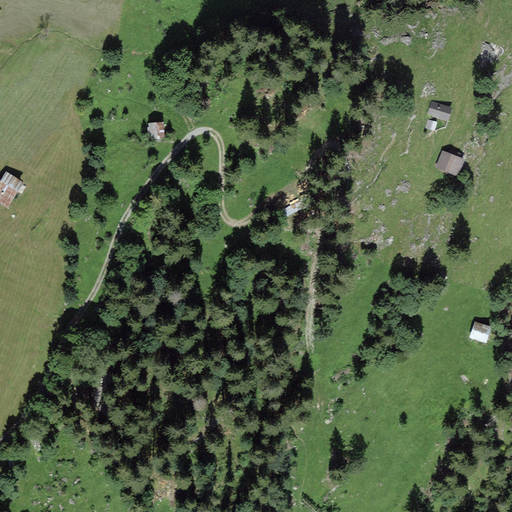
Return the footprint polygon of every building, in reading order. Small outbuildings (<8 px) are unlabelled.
[(430,113),(446,118),(449,109),(432,104),(430,113)] [(162,125),(151,125),(151,137),(162,137),(162,125)] [(457,158),(450,155),(448,160),(442,157),(439,166),(453,172),(457,158)] [(0,200),(7,205),(20,184),(7,175),(0,186),(0,200)] [(477,324),(472,337),(484,341),(489,329),(477,324)]
